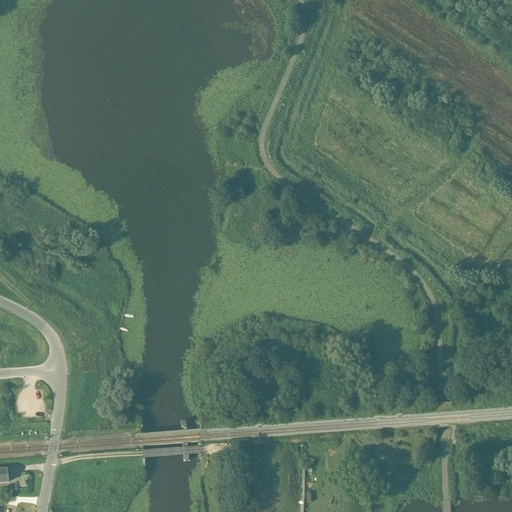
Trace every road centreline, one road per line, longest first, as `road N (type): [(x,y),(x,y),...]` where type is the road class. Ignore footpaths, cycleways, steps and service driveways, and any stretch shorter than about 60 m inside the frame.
road 1 (unclassified): [(300,0),(303,36),(264,129),(262,153),(272,170),(395,256),(432,300),(447,404),(446,501)]
road 2 (unclassified): [(41,511),(61,370)]
